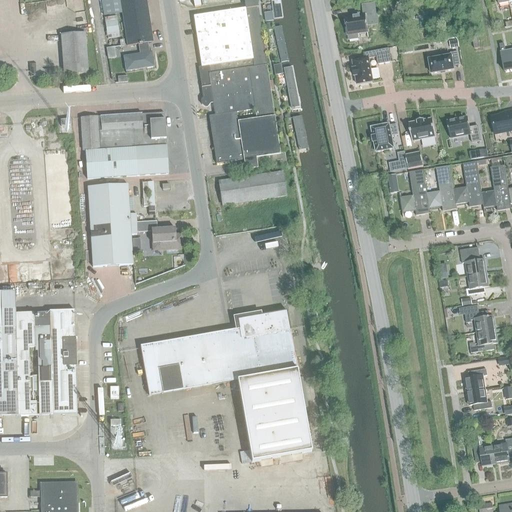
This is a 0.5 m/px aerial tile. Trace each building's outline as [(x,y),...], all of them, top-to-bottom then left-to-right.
[(153,42),(146,0),(100,0),(103,17),(122,14),(127,47),(138,45),(140,55),(123,57),(125,72),(154,67),(152,53),(149,53),(147,43),(153,42)] [(281,165),(262,42),(261,42),(259,32),(261,32),(256,0),(251,0),(243,1),(245,9),(193,17),(201,67),(198,68),(202,98),(200,101),(201,105),(204,107),(212,106),(214,116),(208,117),(215,165),(243,161),(244,171),(281,165)] [(280,0),(271,0),(274,19),(283,18),(280,0)] [(377,25),(374,4),(362,6),(363,16),(359,17),(359,14),(353,15),(353,17),(345,18),(348,40),(358,39),(357,34),(368,32),(367,26),(377,25)] [(265,23),(273,22),(272,12),(264,13),(265,23)] [(108,37),(120,37),(119,16),(107,17),(108,37)] [(284,25),(275,27),(282,63),(291,61),(284,25)] [(88,74),(85,34),(61,36),(63,76),(88,74)] [(450,49),(459,48),(457,41),(449,42),(450,49)] [(511,71),(511,50),(505,52),(504,44),(499,45),(501,52),(501,53),(505,73),(511,71)] [(363,54),(364,60),(352,62),(354,70),(353,70),(354,77),(355,77),(357,85),(373,82),(379,81),(377,70),(371,71),(370,65),(369,59),(370,59),(376,58),(377,60),(377,65),(391,63),(389,49),(363,54)] [(453,67),(460,66),(457,52),(450,54),(451,57),(444,58),(444,55),(435,56),(436,59),(429,60),(431,75),(454,71),(453,67)] [(275,76),(283,74),(281,65),(273,66),(275,76)] [(291,66),(282,68),(291,113),(300,111),(291,66)] [(494,135),(511,131),(511,111),(505,113),(505,115),(491,118),(494,135)] [(82,151),(85,151),(87,180),(168,175),(166,140),(151,141),(150,130),(142,131),(142,123),(149,123),(149,122),(164,121),(164,113),(80,119),(82,151)] [(302,115),(292,117),(299,151),(308,149),(302,115)] [(447,122),(450,139),(470,135),(472,144),(481,142),(478,127),(470,128),(467,118),(447,122)] [(417,123),(408,124),(412,142),(436,137),(432,120),(423,121),(423,120),(417,122),(417,123)] [(149,123),(142,123),(142,131),(150,130),(151,141),(166,140),(164,121),(149,122),(149,123)] [(373,143),(374,143),(376,153),(394,149),(392,137),(398,136),(396,125),(389,126),(389,125),(371,128),(373,138),(372,138),(373,143)] [(471,162),(485,159),(484,151),(470,154),(471,162)] [(405,156),(408,170),(423,167),(420,153),(405,156)] [(405,161),(389,164),(391,172),(407,169),(405,161)] [(482,194),(478,165),(477,164),(477,163),(477,162),(463,164),(467,188),(454,190),(456,205),(469,203),(470,208),(483,206),(484,209),(484,206),(482,194)] [(457,210),(456,205),(454,190),(450,166),(436,169),(440,192),(427,194),(430,209),(442,208),(443,212),(457,210)] [(494,192),(482,194),(484,206),(484,209),(497,207),(497,212),(511,209),(511,205),(508,189),(505,166),(491,168),(494,192)] [(429,210),(430,209),(427,194),(424,171),(409,173),(413,196),(400,198),(403,214),(415,212),(416,216),(430,214),(429,210)] [(286,196),(282,172),(218,182),(222,206),(286,196)] [(132,266),(127,186),(87,188),(92,268),(132,266)] [(157,230),(157,222),(136,223),(137,233),(152,233),(152,252),(184,250),(183,235),(176,235),(176,230),(157,230)] [(469,277),(487,274),(484,260),(483,261),(480,261),(479,255),(478,247),(460,250),(461,258),(462,264),(465,264),(466,264),(469,277)] [(441,280),(449,279),(446,264),(439,265),(441,280)] [(487,274),(469,277),(471,290),(467,291),(468,297),(485,294),(484,288),(489,287),(487,274)] [(0,417),(16,417),(13,314),(12,292),(0,292),(0,417)] [(471,299),(462,300),(463,307),(472,306),(471,299)] [(477,333),(495,330),(493,317),(489,317),(488,312),(480,313),(479,313),(479,312),(478,305),(463,307),(465,316),(466,324),(471,323),(471,321),(475,320),(476,322),(477,333)] [(76,415),(74,367),(75,367),(74,339),(73,339),(72,311),(47,311),(47,313),(13,314),(16,417),(76,415)] [(238,329),(139,347),(148,396),(237,381),(251,462),(311,451),(297,375),(285,311),(236,320),(238,329)] [(495,330),(477,333),(479,346),(475,347),(475,345),(469,346),(471,354),(494,351),(493,345),(497,344),(495,330)] [(498,360),(499,367),(509,365),(508,358),(498,360)] [(467,393),(485,390),(483,377),(488,376),(487,370),(468,373),(469,379),(465,380),(467,393)] [(118,399),(117,387),(109,387),(109,399),(118,399)] [(485,390),(467,393),(469,407),(473,406),(474,412),(492,409),(491,403),(487,404),(485,390)] [(505,417),(511,415),(511,407),(503,409),(505,417)] [(496,465),(493,447),(480,449),(480,445),(478,437),(472,438),(473,446),(474,451),(476,464),(482,463),(483,467),(496,465)] [(493,447),(496,465),(510,463),(509,459),(511,458),(511,439),(506,441),(506,445),(493,447)] [(40,484),(40,492),(40,498),(40,511),(75,511),(74,485),(51,486),(51,484),(40,484)] [(488,511),(488,510),(493,510),(492,503),(478,505),(479,511),(488,511)]
